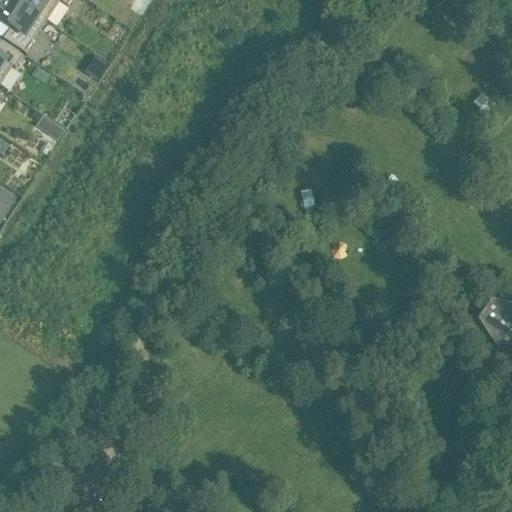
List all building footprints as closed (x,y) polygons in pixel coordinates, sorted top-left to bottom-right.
[(0,0),(0,23),(10,30),(3,41),(24,55),(45,24),(9,0),(0,0)] [(9,0),(45,24),(59,3),(67,8),(72,0),(9,0)] [(0,85),(12,68),(15,70),(22,59),(1,45),(0,45),(0,85)] [(95,58),(89,67),(101,75),(107,67),(95,58)] [(54,127),(47,137),(57,143),(64,133),(54,127)] [(2,193),(0,195),(0,222),(14,201),(2,193)] [(498,350),(511,355),(511,353),(511,305),(490,301),(477,320),(490,340),(498,350)]
